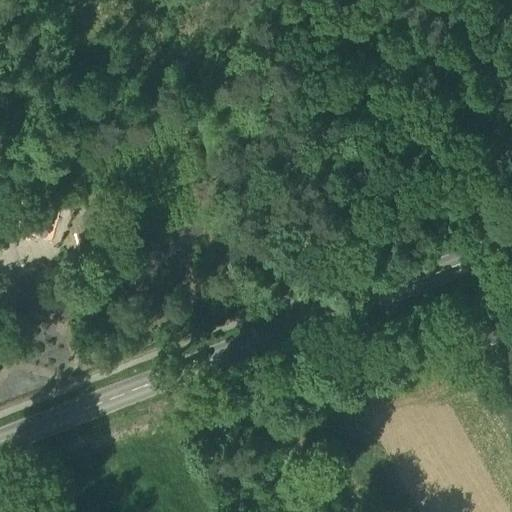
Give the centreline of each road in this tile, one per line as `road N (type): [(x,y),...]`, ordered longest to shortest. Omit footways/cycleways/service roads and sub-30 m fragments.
road 1 (secondary): [(511,243),(0,440)]
road 2 (track): [(187,368),(182,476),(205,511)]
